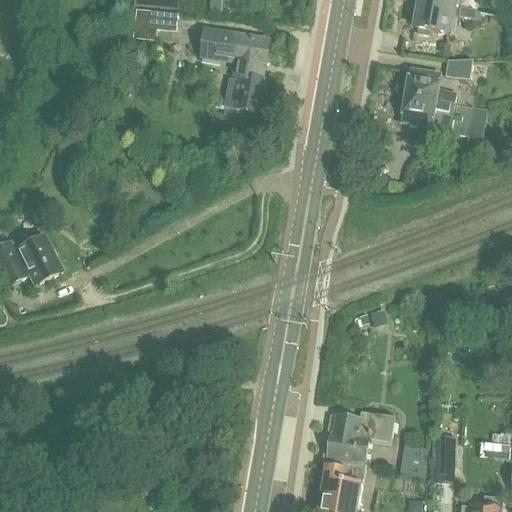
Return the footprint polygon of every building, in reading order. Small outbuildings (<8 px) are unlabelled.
[(150,10),(150,0),(136,0),(136,9),(150,10)] [(422,0),(421,7),(454,13),(455,11),(455,10),(457,0),(422,0)] [(210,10),(223,11),(224,2),(210,2),(210,10)] [(419,36),(430,38),(431,34),(451,38),(454,18),(476,22),(477,15),(461,12),(455,11),(454,13),(421,7),(416,31),(419,32),(419,36)] [(177,36),(179,16),(156,14),(139,13),(135,42),(158,44),(159,34),(177,36)] [(239,112),(260,116),(265,84),(264,84),(271,44),(206,33),(202,60),(237,66),(230,104),(240,106),(239,112)] [(439,61),(449,63),(451,47),(440,46),(439,61)] [(446,78),(471,83),(474,64),(448,64),(446,78)] [(408,93),(407,101),(454,109),(457,96),(440,94),(443,78),(416,73),(416,72),(409,70),(405,92),(408,93)] [(407,101),(406,108),(403,108),(399,128),(407,129),(407,127),(434,131),(433,136),(450,139),(451,137),(469,140),(466,154),(484,146),(489,114),(475,111),(475,112),(454,109),(407,101)] [(110,220),(101,227),(108,236),(118,229),(110,220)] [(0,250),(0,278),(6,290),(28,279),(33,289),(63,275),(44,238),(15,253),(11,245),(0,250)] [(370,316),(374,331),(389,328),(384,312),(370,316)] [(360,319),(362,329),(370,326),(368,317),(360,319)] [(327,470),(365,476),(370,444),(392,448),(397,423),(362,417),(361,424),(338,420),(338,423),(335,426),(334,431),(335,433),(335,437),(333,437),(329,461),(327,470)] [(198,454),(218,457),(223,432),(203,428),(198,454)] [(448,486),(449,439),(437,439),(436,486),(448,486)] [(479,461),(511,463),(511,449),(511,447),(481,445),(479,461)] [(320,511),(359,511),(363,488),(365,476),(327,470),(325,482),(320,511)] [(499,511),(498,511),(500,501),(485,500),(484,511),(464,509),(464,511),(499,511)]
